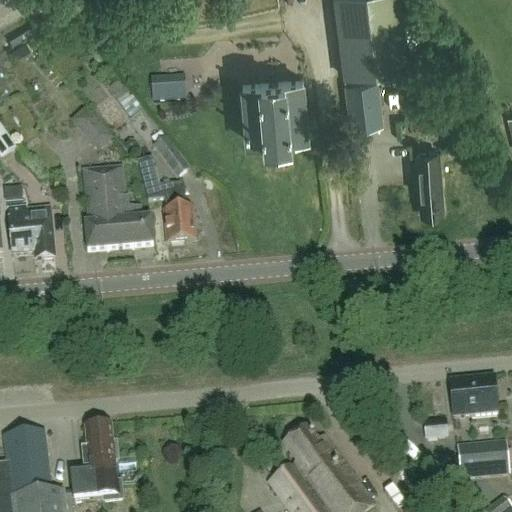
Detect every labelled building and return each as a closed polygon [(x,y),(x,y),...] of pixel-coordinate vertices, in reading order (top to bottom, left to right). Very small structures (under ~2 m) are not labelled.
[(335,0),(344,75),(421,66),(414,6),(402,8),(400,0),(335,0)] [(36,46),(45,40),(40,31),(30,37),(36,46)] [(145,106),(186,101),(183,67),(146,70),(141,70),(145,106)] [(503,78),(486,83),(494,111),(511,107),(503,78)] [(306,136),(308,136),(308,134),(307,134),(303,81),(303,79),(301,79),(301,80),(245,85),(244,84),(243,84),(243,86),(248,139),(247,139),(248,141),(250,141),(249,141),(266,139),(266,144),(291,142),(290,137),(306,136)] [(350,126),(382,123),(378,81),(345,84),(350,126)] [(17,151),(0,126),(0,160),(1,162),(17,151)] [(166,141),(154,149),(178,180),(189,172),(166,141)] [(422,215),(442,213),(437,152),(417,154),(422,215)] [(169,247),(195,244),(193,223),(195,223),(194,216),(192,216),(192,210),(187,211),(185,186),(160,188),(153,160),(139,164),(149,203),(165,202),(166,213),(169,247)] [(88,253),(154,248),(151,219),(128,221),(123,169),(84,172),(88,225),(85,225),(88,253)] [(6,208),(24,207),(22,194),(5,195),(6,208)] [(36,255),(32,212),(26,212),(26,208),(8,209),(13,258),(35,256),(36,255)] [(36,255),(35,256),(35,261),(55,260),(51,217),(51,210),(32,212),(36,255)] [(453,419),(498,414),(494,378),(449,383),(453,419)] [(426,442),(448,439),(446,422),(424,424),(426,442)] [(118,486),(115,464),(118,463),(116,447),(113,447),(111,429),(86,432),(88,453),(83,453),(85,470),(90,469),(91,477),(72,480),(75,504),(105,501),(106,505),(124,503),(122,485),(118,486)] [(290,511),(367,511),(373,508),(325,443),(322,446),(310,430),(286,448),(299,466),(271,486),(290,511)] [(8,473),(13,511),(66,511),(64,490),(52,492),(45,436),(4,440),(8,473)] [(461,481),(509,476),(505,444),(458,448),(461,481)] [(0,511),(13,511),(8,473),(0,474),(0,511)] [(489,511),(511,511),(503,502),(489,511)]
